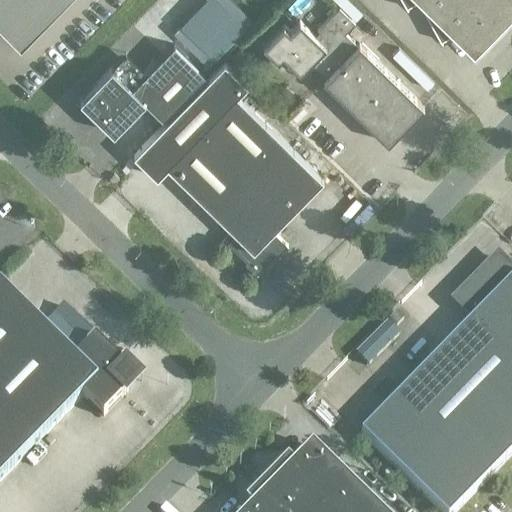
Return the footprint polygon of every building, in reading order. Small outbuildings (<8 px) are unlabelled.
[(63,0),(0,0),(0,24),(20,44),(63,0)] [(511,0),(417,0),(441,41),(442,41),(441,39),(452,33),(473,54),(490,37),(492,39),(510,20),(508,18),(511,14),(511,0)] [(355,22),(339,7),(317,29),(320,32),(315,36),(299,20),(289,31),(283,25),(263,46),(278,61),(283,56),(300,73),(310,62),(326,77),(357,45),(345,32),(355,22)] [(206,53),(226,40),(214,21),(195,34),(206,53)] [(357,45),(326,77),(323,80),(388,143),(423,106),(359,43),(357,45)] [(144,102),(163,120),(206,75),(174,44),(132,88),(111,68),(79,100),(113,134),(144,102)] [(240,46),(228,59),(236,68),(249,55),(240,46)] [(276,257),(288,245),(273,231),(323,179),(237,95),(248,84),(224,62),(134,155),(157,177),(167,166),(236,234),(227,242),(247,261),(245,263),(256,274),(275,255),(276,257)] [(511,274),(497,260),(454,304),(473,322),(361,436),(438,511),(457,511),(511,455),(511,274)] [(0,485),(83,400),(104,420),(128,395),(127,394),(135,385),(126,376),(128,375),(95,340),(75,361),(0,287),(0,485)] [(367,370),(399,330),(383,317),(350,356),(367,370)] [(377,511),(312,448),(249,511),(377,511)]
